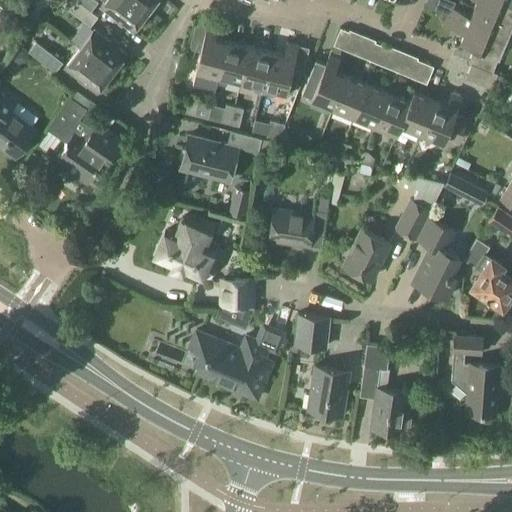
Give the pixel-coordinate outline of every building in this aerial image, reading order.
[(90,8),(79,0),(73,0),(68,8),(90,25),(97,16),(89,10),(90,8)] [(79,0),(90,8),(96,0),(79,0)] [(133,27),(147,8),(136,0),(103,0),(102,3),(133,27)] [(153,0),(136,0),(147,8),(153,0)] [(511,0),(474,0),(473,4),(511,20),(511,17),(511,0)] [(450,5),(447,12),(504,36),(511,20),(473,4),(470,13),(450,5)] [(497,54),(504,36),(447,12),(443,22),(463,30),(459,38),(475,45),(469,60),(493,70),(499,55),(497,54)] [(217,77),(227,38),(215,34),(218,22),(208,20),(195,67),(218,73),(217,77)] [(80,46),(111,69),(126,51),(94,27),(80,46)] [(341,27),(334,44),(342,47),(349,30),(341,27)] [(240,78),(249,44),(227,38),(217,77),(225,79),(226,74),(240,78)] [(261,91),(260,93),(273,97),(275,90),(293,95),(302,73),(289,70),(290,66),(296,43),(297,42),(287,39),(283,53),(272,50),(263,84),(261,91)] [(30,46),(27,51),(54,71),(62,60),(35,40),(30,46)] [(374,40),(367,58),(376,61),(383,44),(374,40)] [(261,91),(272,50),(249,44),(240,78),(257,82),(255,90),(261,91)] [(383,44),(376,61),(384,65),(391,47),(383,44)] [(97,88),(111,69),(80,46),(66,64),(97,88)] [(314,59),(301,91),(333,104),(347,72),(334,67),(339,55),(329,51),(324,63),(314,59)] [(417,58),(410,75),(418,79),(425,61),(417,58)] [(493,70),(469,60),(469,61),(472,62),(466,76),(492,87),(497,72),(493,70)] [(434,65),(425,61),(418,79),(427,82),(434,65)] [(354,113),(367,81),(347,72),(333,104),(354,113)] [(375,121),(388,89),(367,81),(354,113),(375,121)] [(0,85),(0,140),(15,152),(35,126),(11,109),(16,102),(0,89),(2,87),(0,85)] [(101,106),(75,88),(47,128),(65,140),(67,138),(68,139),(76,128),(77,128),(74,126),(87,108),(95,113),(101,106)] [(396,130),(414,88),(413,88),(409,98),(388,89),(375,121),(396,130)] [(421,130),(434,97),(414,88),(396,130),(400,121),(421,130)] [(434,97),(421,130),(441,138),(442,135),(458,142),(468,117),(452,111),(459,93),(451,90),(446,102),(434,97)] [(190,93),(186,111),(195,114),(200,95),(190,93)] [(229,122),(234,104),(227,102),(222,121),(229,122)] [(234,104),(229,122),(239,125),(244,107),(234,104)] [(279,140),(286,123),(271,119),(266,137),(279,140)] [(86,136),(76,128),(68,139),(67,138),(65,140),(64,142),(66,144),(58,153),(75,166),(73,169),(85,179),(86,178),(98,186),(109,170),(104,166),(122,139),(105,126),(100,132),(93,127),(86,136)] [(227,142),(190,132),(181,165),(228,177),(237,145),(258,151),(262,136),(231,128),(227,142)] [(488,190),(451,171),(444,184),(481,204),(488,190)] [(431,179),(425,176),(413,196),(431,206),(443,183),(432,177),(431,179)] [(511,178),(500,197),(511,205),(511,178)] [(310,233),(323,235),(329,196),(317,194),(314,212),(274,205),(268,237),(308,243),(310,233)] [(408,196),(392,226),(413,237),(429,208),(408,196)] [(486,219),(488,220),(507,233),(511,236),(511,213),(497,203),(486,219)] [(167,229),(155,254),(199,275),(203,267),(215,272),(226,248),(206,239),(211,228),(184,215),(176,233),(167,229)] [(429,243),(412,278),(446,294),(455,275),(450,272),(459,255),(444,248),(454,228),(428,216),(418,238),(429,243)] [(369,273),(388,240),(361,225),(343,258),(369,273)] [(470,249),(464,258),(467,260),(481,269),(472,283),(475,285),(475,288),(480,291),(483,290),(502,302),(504,298),(507,298),(510,293),(509,290),(511,286),(511,274),(499,266),(502,261),(492,254),(491,253),(485,250),(489,245),(477,237),(473,243),(469,249),(470,249)] [(220,304),(256,305),(256,276),(220,276),(220,304)] [(245,325),(253,306),(252,306),(220,305),(216,314),(245,325)] [(328,346),(331,314),(297,311),(294,343),(328,346)] [(277,351),(285,329),(261,320),(254,337),(245,333),(240,346),(196,328),(190,344),(198,347),(201,346),(205,356),(199,370),(238,385),(237,388),(256,395),(271,359),(263,356),(267,347),(277,351)] [(482,352),(483,334),(454,331),(452,350),(454,350),(452,378),(465,389),(463,407),(493,410),(495,391),(499,392),(500,381),(496,381),(498,363),(468,360),(468,361),(465,360),(465,351),(482,352)] [(361,387),(360,394),(373,396),(368,424),(400,430),(407,391),(389,387),(392,369),(389,368),(392,344),(368,341),(365,363),(361,387)] [(313,363),(306,406),(342,412),(346,384),(361,387),(365,363),(350,361),(349,369),(313,363)] [(276,407),(275,425),(296,426),(297,408),(276,407)]
